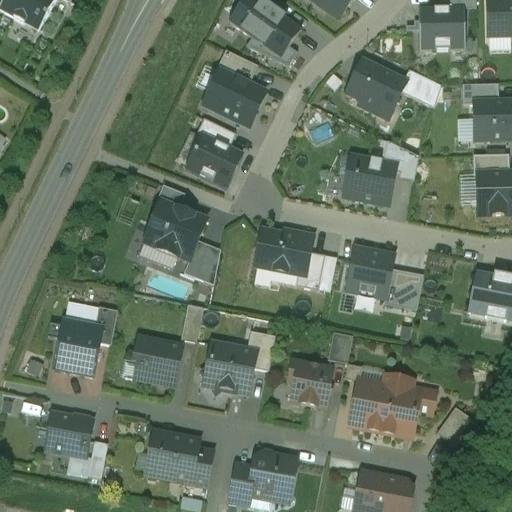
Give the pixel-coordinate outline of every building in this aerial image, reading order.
[(5,0),(0,10),(0,13),(39,35),(58,0),(5,0)] [(244,0),(228,24),(280,61),(304,28),(263,0),(244,0)] [(304,0),(337,23),(352,0),(304,0)] [(440,0),(441,12),(464,11),(464,13),(477,13),(476,0),(440,0)] [(511,4),(489,5),(490,40),(511,39),(511,4)] [(441,12),(418,12),(420,55),(466,54),(464,13),(464,11),(441,12)] [(216,75),(219,77),(220,75),(249,89),(259,70),(226,55),(216,75)] [(403,84),(363,65),(347,97),(362,104),(360,108),(374,115),(376,111),(391,118),(401,96),(406,86),(403,84)] [(406,86),(401,96),(434,112),(442,89),(409,74),(403,84),(406,86)] [(249,130),(266,97),(249,89),(220,75),(219,77),(204,109),(249,130)] [(468,106),(499,105),(498,87),(463,88),(464,107),(468,106)] [(468,106),(470,147),(511,144),(511,104),(499,105),(468,106)] [(196,138),(202,141),(203,140),(229,153),(237,138),(204,123),(196,138)] [(229,153),(203,140),(202,141),(187,172),(227,191),(242,159),(229,153)] [(387,145),(383,167),(396,169),(395,175),(400,176),(399,182),(414,185),(419,160),(387,145)] [(477,179),(508,178),(508,159),(472,161),(473,179),(477,179)] [(383,167),(352,161),(344,201),(388,210),(395,175),(396,169),(383,167)] [(477,179),(479,219),(511,217),(511,177),(508,178),(477,179)] [(161,205),(179,213),(185,199),(163,190),(157,206),(160,207),(161,205)] [(179,213),(161,205),(160,207),(144,247),(157,252),(157,255),(176,263),(178,261),(189,265),(190,265),(198,246),(207,225),(179,213)] [(311,242),(262,233),(255,270),(304,279),(311,242)] [(221,255),(198,246),(190,265),(189,265),(184,279),(214,290),(221,255)] [(395,263),(353,255),(345,293),(387,301),(393,272),(395,263)] [(423,278),(393,272),(387,301),(386,309),(416,314),(423,278)] [(511,282),(476,276),(468,317),(511,325),(511,282)] [(203,312),(188,309),(181,344),(197,347),(203,312)] [(118,315),(99,311),(95,332),(102,333),(99,347),(111,350),(118,315)] [(95,332),(64,326),(55,373),(92,380),(99,347),(102,333),(95,332)] [(275,341),(250,336),(247,355),(256,357),(253,373),(268,376),(275,341)] [(352,341),(333,337),(328,365),(347,369),(352,341)] [(182,351),(139,343),(135,366),(138,367),(135,383),(174,390),(182,351)] [(247,355),(212,349),(208,371),(200,376),(206,384),(205,390),(210,391),(215,399),(223,393),(248,398),(253,373),(256,357),(247,355)] [(332,374),(293,366),(289,386),(295,387),(291,407),(324,413),(332,374)] [(362,372),(347,369),(344,383),(358,386),(358,384),(359,384),(362,372)] [(359,384),(358,384),(358,386),(349,430),(402,440),(403,436),(412,437),(416,417),(431,419),(435,397),(411,392),(412,386),(385,380),(383,389),(359,384)] [(455,412),(436,438),(453,449),(471,423),(455,412)] [(92,425),(53,418),(46,454),(85,461),(92,425)] [(199,446),(155,437),(147,478),(191,487),(197,455),(199,446)] [(108,448),(94,446),(87,481),(101,483),(108,448)] [(213,458),(197,455),(191,487),(207,490),(213,458)] [(296,465),(261,458),(256,461),(253,473),(249,499),(250,499),(288,506),(296,465)] [(253,473),(236,470),(229,505),(248,509),(250,499),(249,499),(253,473)] [(406,486),(361,477),(354,511),(390,511),(395,492),(412,495),(406,486)] [(412,495),(395,492),(390,511),(409,511),(412,495)]
